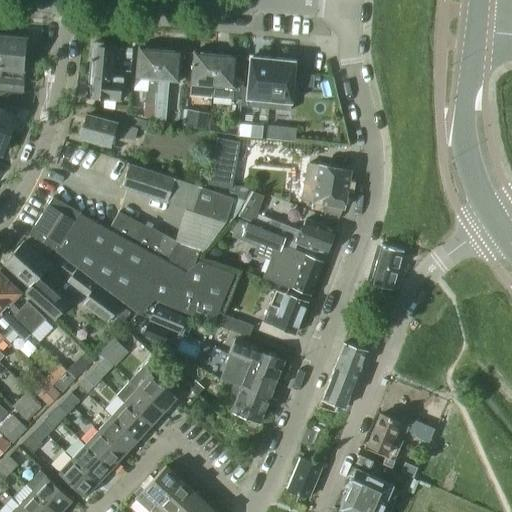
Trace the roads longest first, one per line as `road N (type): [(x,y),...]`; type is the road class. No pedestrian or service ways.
road 1 (residential): [(251,511),(371,189),(348,8)]
road 2 (residential): [(319,511),(405,300),(429,270),(495,219)]
road 3 (residential): [(0,219),(25,182),(45,127),(63,0)]
road 4 (residential): [(102,511),(167,442),(251,511)]
road 5 (tertiary): [(495,219),(461,153),(474,28)]
